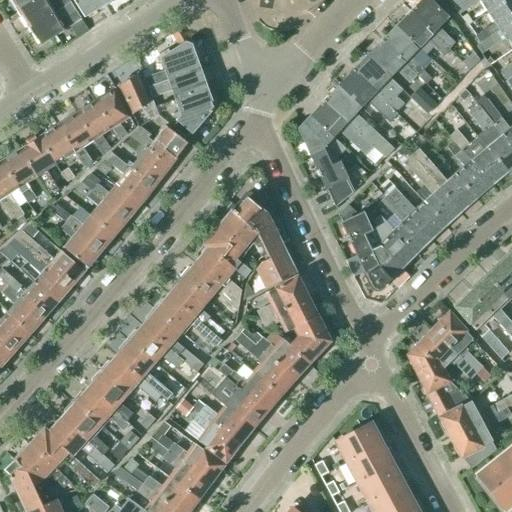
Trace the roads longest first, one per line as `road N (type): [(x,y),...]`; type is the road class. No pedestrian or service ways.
road 1 (residential): [(0,420),(231,153),(258,139)]
road 2 (residential): [(364,344),(258,139)]
road 3 (residential): [(364,344),(511,213)]
road 4 (residential): [(244,511),(369,360)]
road 5 (residential): [(30,95),(183,0)]
road 6 (residential): [(452,511),(369,360)]
road 7 (residential): [(265,88),(302,41),(354,0)]
